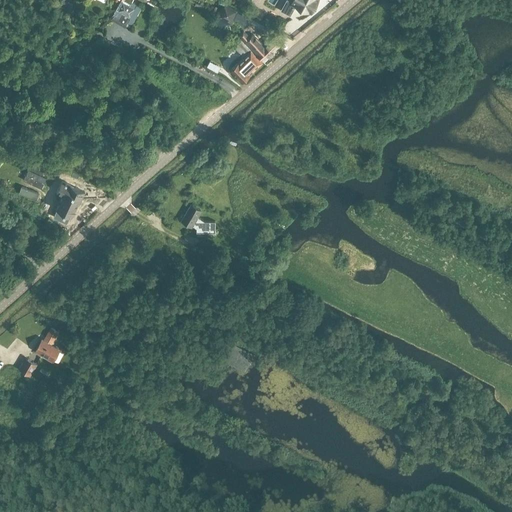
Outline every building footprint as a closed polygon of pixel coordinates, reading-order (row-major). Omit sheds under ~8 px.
[(288,0),(286,0),(282,10),(291,14),(296,4),(292,2),(288,0)] [(293,0),(292,2),(296,4),(303,8),(302,11),(307,13),(308,11),(311,12),(317,0),(293,0)] [(122,2),(116,12),(120,14),(129,19),(126,25),(131,27),(142,8),(131,1),(130,4),(129,6),(122,2)] [(230,24),(238,10),(224,3),(216,17),(230,24)] [(250,38),(249,36),(243,31),(239,35),(257,54),(264,62),(280,46),(273,39),(265,47),(253,35),(250,38)] [(250,74),(262,63),(241,41),(234,47),(244,57),(239,63),(239,62),(231,70),(243,82),(251,74),(250,74)] [(51,127),(45,138),(47,140),(52,142),(58,131),(51,127)] [(59,211),(55,218),(69,224),(72,217),(74,218),(80,204),(81,205),(87,192),(64,182),(59,193),(65,196),(58,211),(59,211)] [(182,221),(191,226),(192,225),(197,228),(197,232),(206,232),(215,232),(216,221),(205,221),(198,217),(202,211),(191,205),(182,221)] [(51,344),(58,332),(51,328),(44,340),(42,339),(36,351),(53,361),(60,349),(51,344)] [(246,374),(255,356),(233,345),(224,363),(246,374)] [(31,375),(37,364),(26,358),(19,368),(31,375)]
